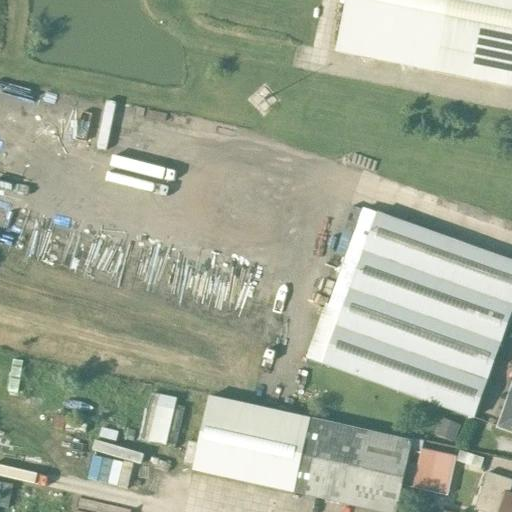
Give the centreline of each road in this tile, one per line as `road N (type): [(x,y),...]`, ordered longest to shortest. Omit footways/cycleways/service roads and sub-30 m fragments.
road 1 (unknown): [(329,188),(69,137),(36,144),(20,173),(24,203),(221,264),(289,267),(308,245)]
road 2 (unknown): [(511,99),(324,62)]
road 3 (unknown): [(511,238),(329,188)]
